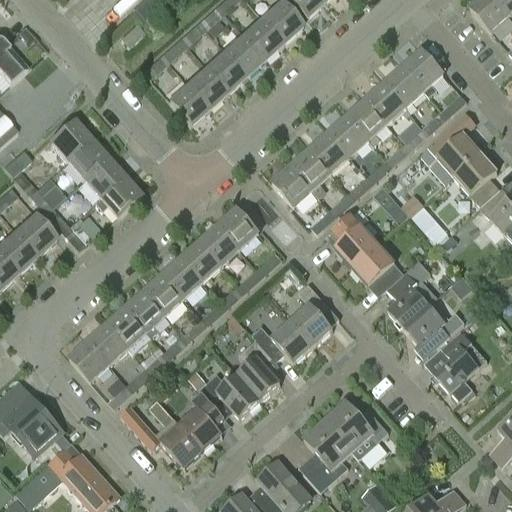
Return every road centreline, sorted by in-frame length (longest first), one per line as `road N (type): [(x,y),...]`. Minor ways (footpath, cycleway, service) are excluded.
road 1 (residential): [(176,511),(31,344),(193,194)]
road 2 (residential): [(193,194),(407,5)]
road 3 (unclassified): [(193,194),(21,0)]
road 4 (residential): [(181,511),(373,344)]
road 5 (residential): [(511,125),(407,5)]
